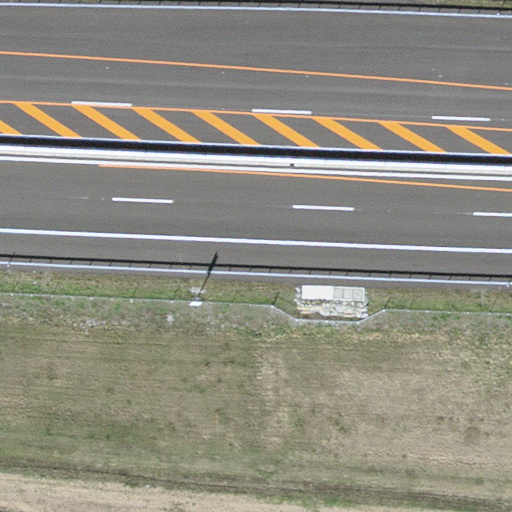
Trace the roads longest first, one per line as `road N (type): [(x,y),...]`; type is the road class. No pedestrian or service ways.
road 1 (track): [(0,442),(511,486)]
road 2 (motorway): [(0,194),(511,214)]
road 3 (motorway): [(511,118),(0,99)]
